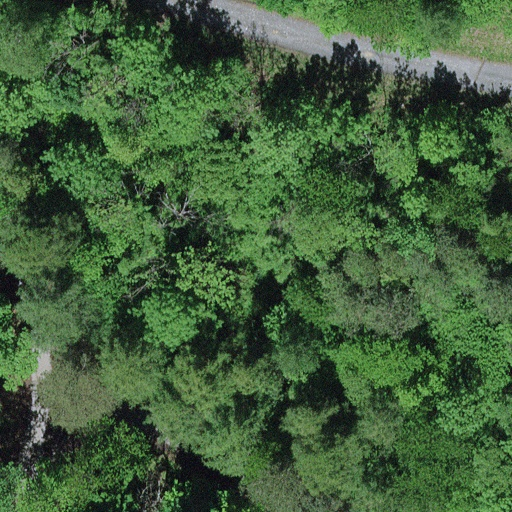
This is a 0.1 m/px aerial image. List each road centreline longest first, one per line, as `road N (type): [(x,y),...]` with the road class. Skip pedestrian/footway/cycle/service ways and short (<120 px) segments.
road 1 (track): [(511,72),(368,48),(221,0)]
road 2 (track): [(341,511),(105,416)]
road 3 (track): [(0,202),(34,247),(105,416)]
